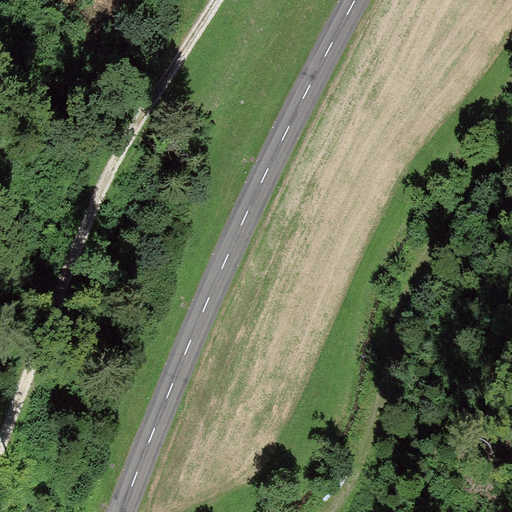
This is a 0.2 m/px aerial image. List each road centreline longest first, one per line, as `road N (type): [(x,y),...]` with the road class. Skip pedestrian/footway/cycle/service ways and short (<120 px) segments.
road 1 (tertiary): [(118,511),(195,314),(351,0)]
road 2 (track): [(215,0),(156,94),(0,499)]
